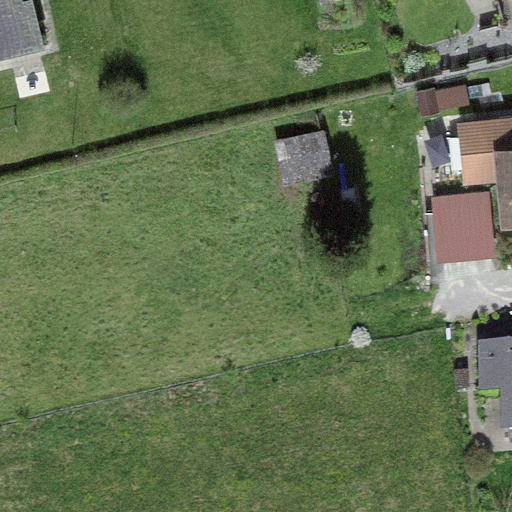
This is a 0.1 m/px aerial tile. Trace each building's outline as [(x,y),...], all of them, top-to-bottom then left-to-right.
[(0,0),(0,49),(39,40),(29,0),(0,0)] [(434,89),(434,86),(415,88),(419,113),(468,106),(464,84),(434,89)] [(511,213),(511,119),(465,124),(470,180),(499,177),(503,215),(511,213)] [(489,188),(431,193),(438,260),(495,254),(489,188)] [(511,341),(478,342),(479,396),(487,396),(488,428),(500,427),(500,434),(511,433),(511,341)] [(455,391),(470,391),(470,371),(455,371),(455,391)]
